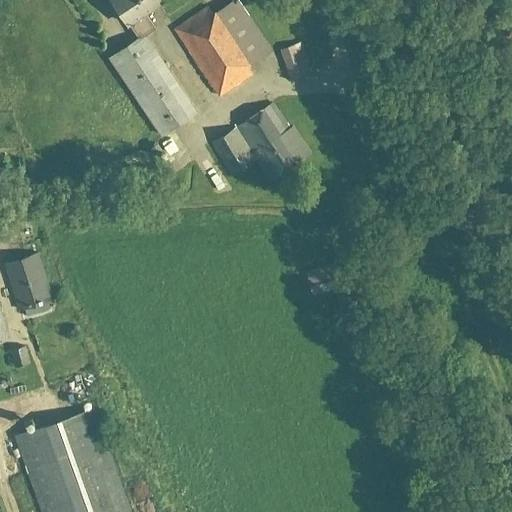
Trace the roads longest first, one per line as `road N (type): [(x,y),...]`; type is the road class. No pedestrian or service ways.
road 1 (track): [(511,224),(425,217),(390,185),(371,142)]
road 2 (unclassified): [(319,0),(371,142)]
